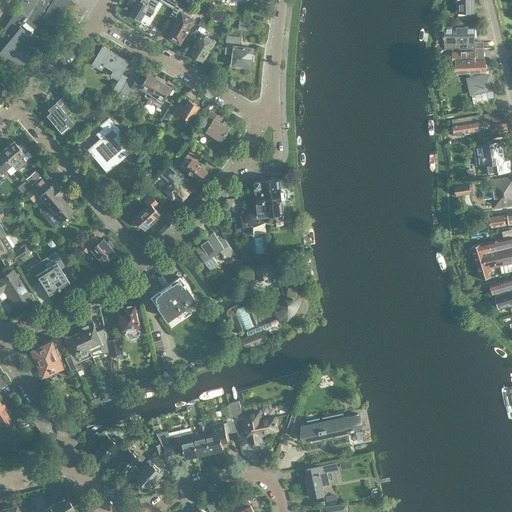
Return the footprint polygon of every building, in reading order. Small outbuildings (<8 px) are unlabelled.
[(21,0),(0,33),(2,36),(0,38),(0,57),(17,71),(40,43),(37,41),(42,35),(34,29),(38,25),(39,23),(52,31),(53,30),(65,9),(70,0),(21,0)] [(148,7),(149,6),(154,9),(159,1),(156,0),(129,0),(128,3),(134,7),(130,14),(132,15),(131,16),(135,18),(136,17),(141,20),(144,14),(150,17),(154,10),(148,7)] [(159,0),(174,9),(178,3),(172,0),(159,0)] [(457,0),(458,13),(466,12),(467,19),(477,19),(477,12),(474,12),(473,0),(457,0)] [(194,20),(181,12),(185,6),(178,2),(178,3),(174,9),(170,15),(175,18),(173,22),(176,23),(169,36),(180,43),(187,31),(188,31),(188,30),(194,20)] [(207,24),(200,20),(198,24),(205,28),(207,24)] [(242,22),(241,30),(250,31),(251,23),(242,22)] [(475,42),(475,36),(474,26),(444,26),(444,29),(444,37),(443,37),(443,38),(444,38),(444,46),(445,48),(450,48),(477,48),(483,48),(483,42),(475,42)] [(204,61),(209,53),(212,48),(216,40),(197,29),(191,38),(197,41),(190,53),(204,61)] [(227,42),(226,47),(226,46),(225,53),(234,54),(232,64),(250,66),(252,48),(246,47),(242,46),(242,47),(235,46),(235,42),(240,43),(240,37),(227,35),(226,42),(227,42)] [(106,62),(110,65),(115,68),(112,73),(120,78),(114,89),(119,92),(122,88),(128,77),(122,73),(129,61),(104,46),(94,62),(103,67),(106,62)] [(485,71),(485,69),(487,67),(487,64),(485,62),(485,61),(484,61),(478,61),(477,48),(450,48),(450,62),(453,62),(453,66),(453,72),(465,72),(472,71),(472,78),(471,78),(467,79),(470,92),(474,91),(492,87),(489,74),(487,74),(484,75),(484,71),(485,71)] [(127,95),(131,87),(138,91),(141,87),(148,91),(146,95),(149,97),(160,79),(156,76),(156,77),(149,73),(149,74),(147,72),(143,78),(138,75),(133,72),(130,78),(121,92),(119,96),(124,99),(127,95)] [(160,79),(149,97),(150,98),(148,101),(152,104),(154,100),(155,100),(157,96),(164,100),(165,99),(164,99),(168,94),(169,94),(173,88),(171,87),(172,87),(165,83),(166,82),(160,79)] [(72,122),(62,109),(65,106),(68,110),(73,105),(64,95),(59,99),(56,102),(55,101),(47,108),(49,112),(46,115),(60,132),(72,122)] [(185,106),(180,103),(175,110),(192,120),(200,106),(189,100),(185,106)] [(177,106),(172,103),(163,117),(169,120),(177,106)] [(73,105),(68,110),(71,113),(77,109),(76,108),(73,105)] [(211,111),(203,125),(208,128),(207,131),(222,140),(229,127),(220,122),(222,117),(211,111)] [(491,113),(452,119),(453,124),(455,135),(471,132),(471,131),(476,131),(484,129),(485,135),(491,133),(508,131),(506,121),(503,121),(493,123),(491,113)] [(107,170),(114,163),(111,159),(127,146),(113,129),(115,128),(107,119),(99,125),(106,134),(89,149),(107,170)] [(142,144),(123,124),(118,128),(137,149),(142,144)] [(20,156),(28,150),(21,142),(17,145),(13,141),(2,151),(13,165),(17,170),(26,163),(20,156)] [(501,141),(474,146),(478,166),(486,164),(487,174),(511,170),(509,160),(504,161),(501,141)] [(207,171),(195,162),(199,157),(201,154),(198,151),(195,149),(193,152),(191,150),(186,155),(187,156),(180,165),(184,168),(200,181),(207,171)] [(0,178),(2,177),(7,173),(6,171),(13,165),(2,151),(0,152),(0,178)] [(171,182),(164,190),(173,199),(176,197),(181,202),(189,193),(180,184),(185,179),(169,166),(162,174),(171,182)] [(31,185),(40,178),(35,173),(26,180),(31,185)] [(506,177),(489,180),(491,188),(492,188),(494,198),(492,198),(494,207),(511,204),(511,181),(511,176),(506,177)] [(259,216),(273,214),(273,216),(274,217),(275,218),(277,219),(278,219),(280,219),(281,218),(282,217),(283,215),(283,213),(284,213),(282,200),(283,200),(284,199),(285,197),(285,194),(285,193),(285,192),(284,191),(283,190),(281,190),(280,178),(275,179),(275,178),(274,177),(270,177),(269,179),(255,181),(259,216)] [(44,183),(37,189),(36,189),(35,190),(32,187),(26,193),(33,201),(39,196),(38,195),(40,193),(49,204),(40,212),(53,227),(60,221),(59,220),(71,210),(60,195),(64,191),(57,184),(53,187),(50,185),(48,187),(44,183)] [(455,185),(456,196),(470,193),(469,183),(455,185)] [(144,188),(137,194),(141,198),(148,192),(144,188)] [(149,205),(135,217),(145,229),(149,226),(153,223),(152,223),(161,214),(154,207),(158,203),(151,195),(145,201),(149,205)] [(511,212),(490,216),(491,227),(509,224),(511,223),(511,212)] [(238,223),(232,224),(233,231),(233,236),(240,235),(240,236),(247,236),(245,220),(238,220),(238,223)] [(503,238),(490,242),(491,251),(511,246),(511,233),(511,229),(502,232),(503,238)] [(208,239),(195,248),(210,270),(218,264),(212,256),(220,250),(224,255),(223,255),(224,257),(225,257),(226,259),(235,253),(223,236),(218,239),(214,232),(206,237),(208,239)] [(87,252),(91,249),(105,264),(117,253),(113,249),(115,246),(109,240),(107,241),(104,238),(100,241),(93,233),(81,245),(87,252)] [(6,235),(1,238),(0,238),(0,257),(8,254),(9,255),(1,260),(6,267),(29,252),(30,251),(26,245),(15,252),(13,249),(14,248),(6,235)] [(490,242),(472,246),(476,259),(481,279),(491,276),(489,268),(501,265),(502,272),(511,270),(511,246),(491,251),(490,242)] [(55,251),(41,260),(58,289),(59,288),(69,282),(67,279),(68,279),(65,274),(64,274),(60,268),(64,266),(55,251)] [(305,267),(306,260),(297,258),(296,265),(305,267)] [(58,289),(41,260),(26,270),(28,273),(23,276),(30,288),(40,282),(48,295),(49,294),(48,293),(56,288),(57,289),(58,289)] [(255,267),(259,280),(269,277),(269,275),(275,273),(271,262),(255,267)] [(0,290),(5,288),(17,307),(31,298),(17,276),(19,275),(18,273),(16,274),(13,270),(6,274),(5,271),(0,274),(0,290)] [(197,297),(183,278),(178,276),(168,283),(164,287),(154,294),(153,298),(167,318),(172,318),(180,312),(189,306),(196,301),(197,297)] [(490,282),(494,294),(511,288),(511,277),(497,282),(496,280),(490,282)] [(215,280),(211,283),(215,290),(219,287),(215,280)] [(247,336),(241,339),(245,349),(267,340),(263,330),(271,327),(280,322),(281,324),(289,317),(292,314),(293,312),(298,305),(299,300),(300,297),(301,288),(283,286),(282,295),(274,294),(274,296),(274,299),(274,301),(276,305),(270,309),(277,318),(269,322),(261,326),(245,332),(247,336)] [(511,307),(510,307),(511,312),(511,290),(494,296),(498,308),(510,304),(511,307)] [(125,311),(119,312),(121,323),(118,324),(119,329),(122,329),(122,330),(124,330),(124,332),(125,334),(126,335),(128,336),(129,337),(131,338),(134,337),(135,337),(137,336),(138,334),(139,333),(140,331),(140,329),(140,327),(141,327),(136,304),(124,307),(125,311)] [(238,309),(245,326),(253,324),(246,306),(238,309)] [(107,341),(105,330),(99,333),(92,321),(80,327),(82,331),(90,350),(91,351),(108,344),(107,341)] [(91,351),(90,350),(82,331),(69,337),(74,348),(69,351),(71,355),(74,360),(75,362),(92,355),(92,354),(91,351)] [(120,339),(107,341),(108,344),(110,356),(123,353),(120,339)] [(35,347),(34,348),(33,348),(37,358),(36,359),(35,360),(35,362),(35,363),(36,364),(37,365),(38,366),(40,366),(40,365),(45,376),(63,368),(59,360),(61,359),(57,348),(55,349),(51,341),(49,341),(48,341),(47,341),(46,341),(45,341),(44,342),(44,343),(43,344),(40,345),(39,344),(38,344),(36,345),(35,346),(35,347)] [(77,367),(74,360),(71,355),(66,358),(71,371),(77,367)] [(100,376),(94,378),(102,400),(109,398),(100,376)] [(133,383),(136,389),(148,382),(145,377),(133,383)] [(110,382),(104,385),(109,398),(116,396),(110,382)] [(243,415),(239,401),(228,404),(229,407),(232,418),(243,415)] [(0,424),(1,426),(11,421),(5,410),(6,409),(2,403),(1,404),(0,403),(0,424)] [(229,407),(221,409),(223,417),(226,416),(227,421),(227,422),(230,432),(236,431),(233,420),(232,418),(229,407)] [(260,411),(244,414),(246,422),(244,423),(246,437),(250,436),(252,446),(259,444),(257,434),(278,431),(275,416),(262,418),(260,411)] [(292,412),(285,433),(290,435),(297,414),(292,412)] [(309,424),(302,425),(305,439),(311,437),(312,440),(312,441),(323,439),(323,438),(322,438),(322,435),(334,433),(334,436),(329,437),(333,437),(348,434),(347,433),(346,430),(351,429),(351,430),(354,429),(361,427),(358,413),(343,416),(343,413),(343,412),(322,417),(322,418),(324,417),(324,420),(319,422),(318,418),(320,418),(319,417),(307,420),(307,421),(308,421),(309,424)] [(212,429),(205,430),(206,435),(210,452),(210,453),(218,451),(218,450),(223,449),(222,442),(228,441),(226,431),(224,421),(211,424),(212,429)] [(98,433),(90,441),(96,446),(96,445),(99,447),(96,450),(108,461),(111,457),(116,461),(121,455),(117,451),(120,447),(117,444),(118,442),(113,438),(112,440),(103,432),(99,434),(98,433)] [(206,435),(194,438),(198,455),(210,452),(206,435)] [(198,455),(194,438),(173,443),(175,452),(184,450),(185,457),(198,455)] [(162,444),(166,456),(172,454),(168,442),(162,444)] [(160,444),(153,446),(157,455),(163,454),(160,444)] [(115,462),(117,463),(129,474),(132,471),(136,474),(143,467),(139,464),(142,460),(138,457),(140,456),(135,451),(133,453),(128,448),(123,453),(125,455),(123,456),(121,455),(116,461),(115,462)] [(151,462),(137,477),(149,487),(163,473),(159,469),(160,468),(156,463),(154,465),(151,462)] [(308,475),(306,476),(311,497),(325,494),(323,485),(329,484),(326,471),(338,469),(336,463),(313,468),(307,469),(308,475)] [(336,494),(325,496),(327,506),(338,503),(336,494)] [(54,500),(48,504),(41,508),(43,511),(65,511),(73,507),(66,496),(65,496),(64,496),(63,496),(61,497),(60,499),(56,502),(54,500)] [(254,511),(248,499),(234,507),(236,511),(254,511)]
